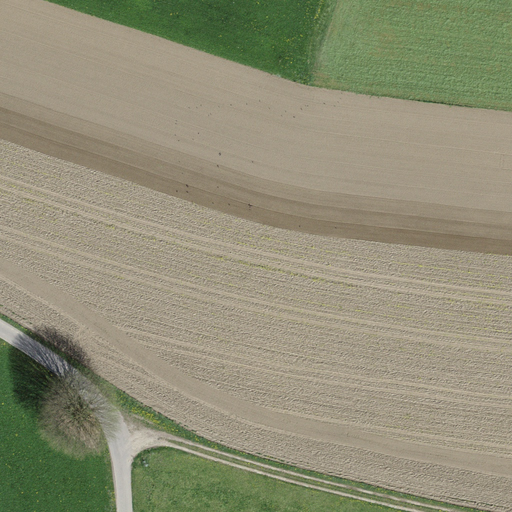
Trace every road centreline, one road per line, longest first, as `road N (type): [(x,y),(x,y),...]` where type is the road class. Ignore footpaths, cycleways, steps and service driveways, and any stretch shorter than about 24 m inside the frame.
road 1 (track): [(115,453),(145,438),(439,511)]
road 2 (track): [(127,511),(110,432),(59,369),(0,329)]
